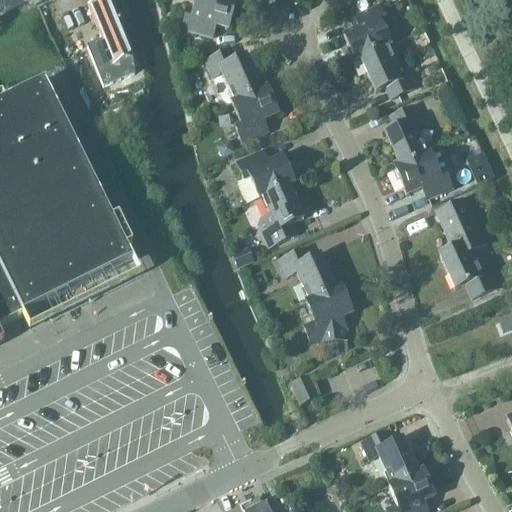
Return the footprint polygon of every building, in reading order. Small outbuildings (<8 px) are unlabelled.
[(102,42),(87,48),(103,90),(135,77),(132,60),(118,25),(120,25),(119,23),(118,23),(108,0),(107,0),(105,1),(91,7),(88,8),(102,42)] [(230,3),(217,0),(197,0),(193,16),(187,14),(182,32),(212,40),(215,28),(228,32),(236,4),(230,3)] [(360,61),(387,50),(390,49),(381,28),(386,26),(379,9),(354,20),(359,31),(343,38),(355,64),(360,62),(360,61)] [(360,61),(360,62),(376,96),(386,91),(391,102),(416,91),(409,74),(399,78),(387,50),(360,61)] [(235,105),(261,94),(261,93),(246,59),(235,64),(230,53),(206,64),(213,80),(222,76),(235,105)] [(43,84),(42,84),(4,103),(1,97),(0,97),(0,328),(22,318),(132,263),(126,250),(132,247),(118,219),(112,222),(52,102),(43,84)] [(266,91),(261,93),(261,94),(235,105),(231,106),(241,127),(235,130),(242,146),(267,135),(262,124),(278,117),(266,91)] [(390,120),(395,131),(385,136),(400,170),(426,159),(426,158),(413,130),(422,126),(415,109),(390,120)] [(229,145),(218,150),(223,160),(234,156),(229,145)] [(293,186),(281,158),(267,164),(263,154),(236,166),(244,183),(238,186),(247,206),(262,200),(263,200),(288,189),(288,188),(293,186)] [(438,177),(429,157),(426,158),(426,159),(400,170),(395,172),(406,198),(422,191),(427,203),(452,192),(444,175),(438,177)] [(485,161),(469,168),(478,188),(493,182),(485,161)] [(263,200),(271,218),(260,223),(258,228),(269,251),(298,238),(293,227),(303,222),(299,214),(303,212),(301,206),(299,198),(295,190),(293,186),(288,188),(288,189),(263,200)] [(490,276),(480,281),(469,255),(484,249),(463,204),(436,216),(452,252),(439,258),(455,293),(466,288),(472,302),(497,291),(490,276)] [(247,252),(233,258),(238,271),(253,265),(247,252)] [(287,280),(296,275),(309,304),(309,305),(335,293),(320,259),(310,263),(304,252),(279,263),(287,280)] [(309,305),(309,304),(306,306),(315,326),(304,331),(311,348),(326,341),(328,345),(345,344),(344,333),(346,332),(341,321),(352,316),(340,290),(335,293),(309,305)] [(308,380),(291,387),(299,405),(300,407),(311,403),(317,400),(316,399),(310,384),(308,380)] [(379,459),(391,488),(392,488),(417,477),(417,476),(402,442),(392,447),(387,436),(362,447),(369,463),(379,459)] [(392,488),(391,488),(388,489),(397,510),(391,511),(426,511),(423,505),(434,500),(422,474),(417,476),(417,477),(392,488)] [(258,500),(240,510),(241,511),(269,511),(266,506),(266,505),(266,504),(261,506),(258,500)]
